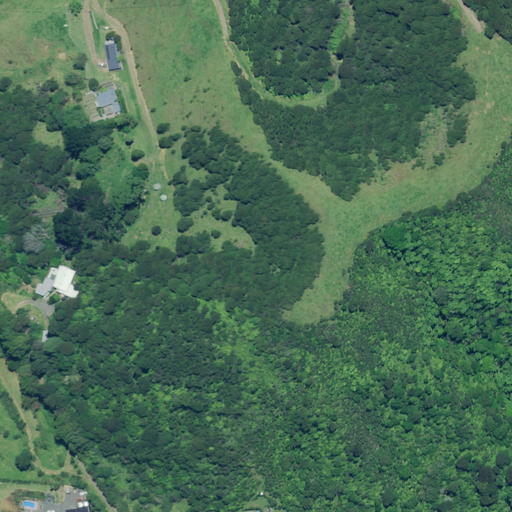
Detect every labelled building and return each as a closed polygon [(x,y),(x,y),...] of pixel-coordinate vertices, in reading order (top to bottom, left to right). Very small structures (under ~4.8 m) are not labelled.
[(108,42),(111,69),(120,68),(117,41),(108,42)] [(114,90),(99,95),(103,106),(118,101),(114,90)] [(103,119),(99,107),(102,106),(98,94),(94,95),(93,93),(85,96),(92,117),(93,116),(95,122),(103,119)] [(120,103),(114,106),(116,113),(122,110),(120,103)] [(47,296),(52,291),(54,291),(55,289),(59,291),(76,299),(79,291),(77,290),(78,287),(72,284),(78,271),(65,265),(62,270),(55,267),(47,285),(43,283),(39,292),(47,296)]
